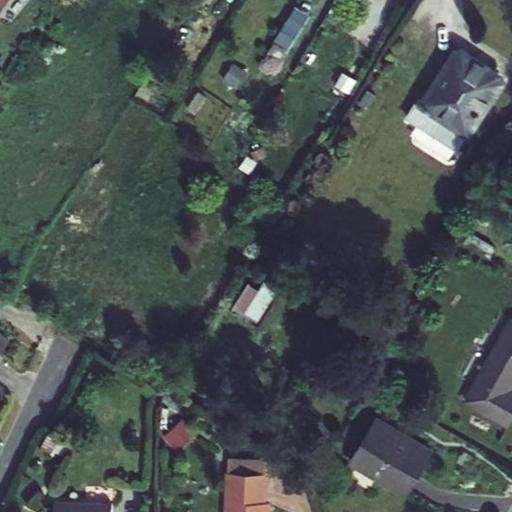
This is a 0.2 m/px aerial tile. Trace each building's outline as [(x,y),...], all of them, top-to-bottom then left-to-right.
[(290,49),(314,12),(299,2),(275,39),(290,49)] [(410,92),(396,112),(449,146),(488,86),(486,65),(455,48),(448,52),(416,96),(410,92)] [(262,316),(275,291),(247,277),(235,303),(262,316)] [(511,328),(493,319),(447,402),(494,427),(511,394),(498,387),(511,358),(511,328)] [(169,432),(179,444),(197,428),(188,417),(169,432)] [(368,424),(344,469),(398,497),(421,451),(368,424)] [(262,511),(263,511),(258,511),(258,483),(226,483),(226,498),(221,498),(220,511),(262,511)]
